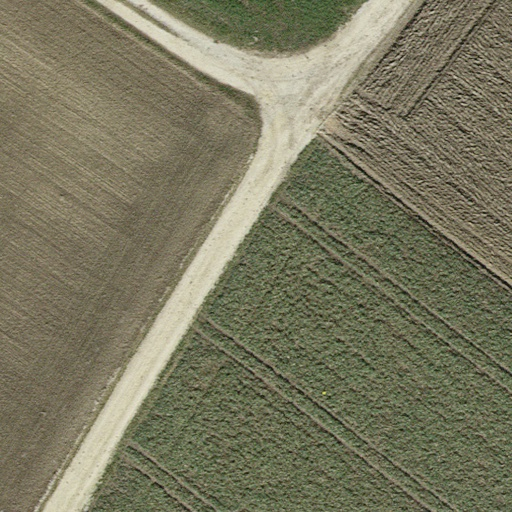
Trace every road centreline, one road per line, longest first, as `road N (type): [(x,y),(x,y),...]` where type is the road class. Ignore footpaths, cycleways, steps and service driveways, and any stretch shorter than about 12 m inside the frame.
road 1 (track): [(66,511),(305,106),(389,0)]
road 2 (track): [(305,106),(129,0)]
